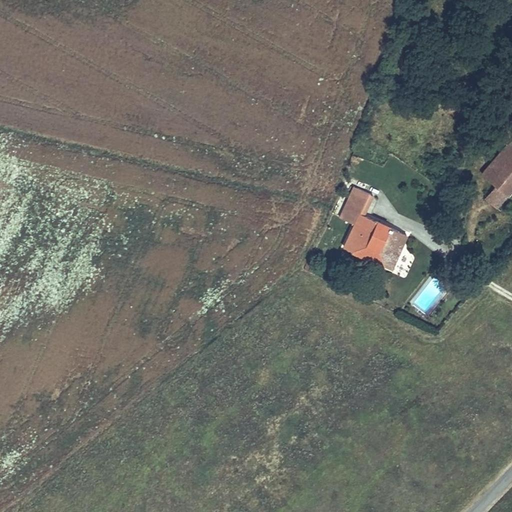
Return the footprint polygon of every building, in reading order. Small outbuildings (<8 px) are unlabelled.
[(492,136),(494,138),(502,128),(498,125),(492,120),(484,129),(492,136)] [(502,128),(494,138),(501,143),(509,133),(502,128)] [(511,136),(509,133),(501,143),(508,149),(493,167),(499,172),(490,183),(496,188),(486,200),(497,210),(511,192),(511,136)] [(499,172),(493,167),(483,178),(490,183),(499,172)] [(392,271),(408,235),(361,214),(345,249),(392,271)] [(469,276),(460,270),(456,277),(465,283),(469,276)]
